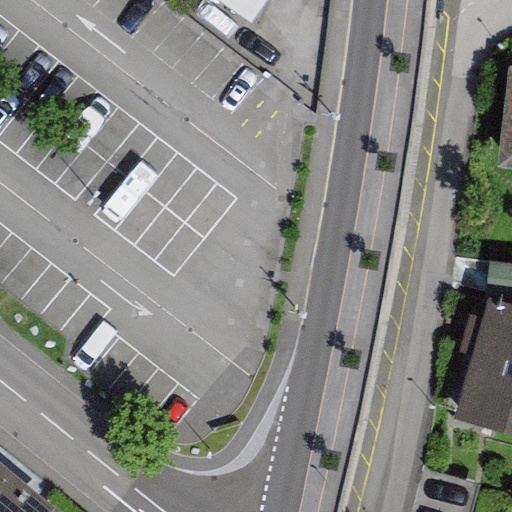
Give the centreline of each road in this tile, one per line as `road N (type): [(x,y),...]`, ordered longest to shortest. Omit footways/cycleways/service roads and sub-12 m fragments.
road 1 (residential): [(395,511),(478,43),(511,9)]
road 2 (tertiary): [(284,511),(346,174),(362,0)]
road 3 (residential): [(159,511),(0,384)]
